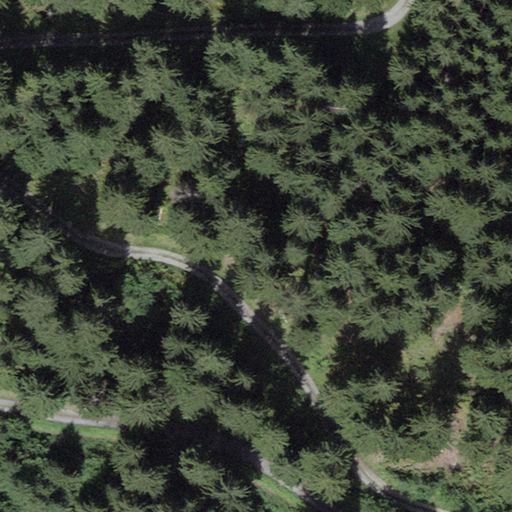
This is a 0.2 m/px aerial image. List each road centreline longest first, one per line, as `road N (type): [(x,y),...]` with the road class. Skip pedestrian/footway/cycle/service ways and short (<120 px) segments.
road 1 (track): [(0,172),(83,243),(185,266),(215,283),(330,412),(358,469),(392,498),(427,511)]
road 2 (track): [(413,0),(397,18),(369,22),(0,48)]
road 3 (track): [(0,407),(226,440),(332,511)]
